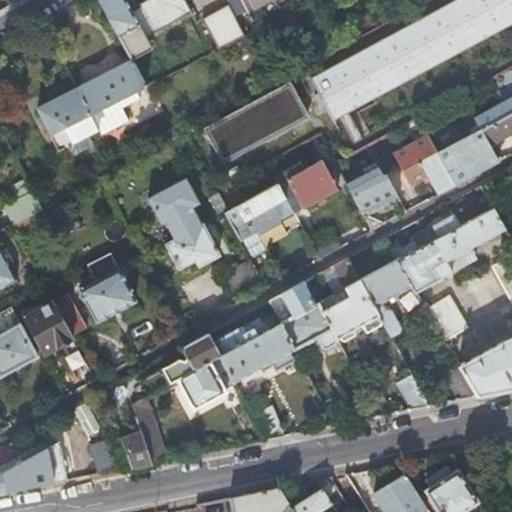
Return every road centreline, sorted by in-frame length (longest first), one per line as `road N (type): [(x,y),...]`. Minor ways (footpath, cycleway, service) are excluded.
road 1 (residential): [(0,443),(511,167)]
road 2 (residential): [(511,417),(17,511)]
